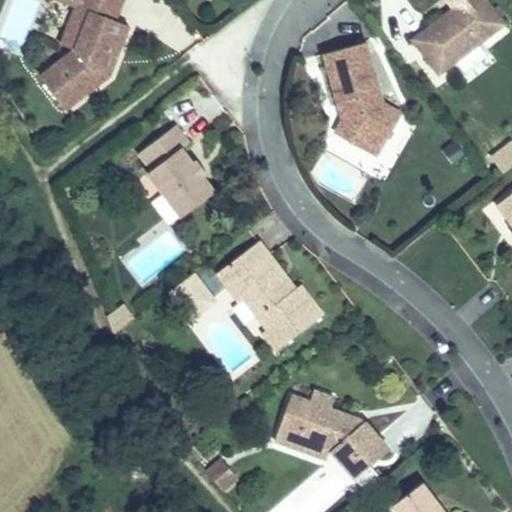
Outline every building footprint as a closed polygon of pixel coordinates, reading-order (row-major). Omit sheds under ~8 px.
[(117,56),(129,26),(116,21),(123,0),(66,0),(65,2),(75,6),(61,43),(75,49),(40,76),(66,110),(110,76),(104,68),(110,53),(117,56)] [(439,74),(505,24),(486,0),(464,0),(412,39),(439,74)] [(383,103),(365,42),(324,54),(338,104),(343,103),(346,113),(342,119),(335,132),(358,145),(364,134),(382,144),(400,113),(383,103)] [(110,76),(117,56),(110,53),(104,68),(110,76)] [(346,113),(343,103),(338,104),(342,119),(346,113)] [(202,176),(193,163),(181,149),(189,143),(175,126),(139,153),(152,170),(148,172),(182,217),(214,192),(202,176)] [(376,155),(382,144),(364,134),(358,145),(376,155)] [(207,172),(197,160),(193,163),(202,176),(207,172)] [(511,193),(497,205),(511,224),(511,193)] [(323,315),(300,285),(295,289),(290,293),(276,275),(281,271),(259,241),(218,272),(229,286),(238,279),(249,293),(244,297),(245,298),(268,329),(264,332),(277,349),(323,315)] [(295,289),(281,271),(276,275),(290,293),(295,289)] [(182,309),(207,290),(194,273),(169,292),(182,309)] [(249,293),(238,279),(229,286),(240,301),(245,298),(244,297),(249,293)] [(190,320),(215,301),(207,290),(182,309),(190,320)] [(122,307),(105,318),(113,330),(129,319),(122,307)] [(331,409),(335,398),(314,390),(310,401),(331,409)] [(390,449),(365,421),(358,427),(348,415),(331,409),(310,401),(291,394),(275,441),(294,448),(297,438),(331,450),(355,479),(390,449)] [(358,427),(365,421),(348,415),(358,427)] [(327,459),(331,450),(297,438),(294,448),(327,459)] [(221,489),(237,477),(222,460),(207,473),(221,489)] [(439,511),(433,504),(437,501),(423,482),(392,506),(397,511),(439,511)] [(445,511),(437,501),(433,504),(439,511),(445,511)]
